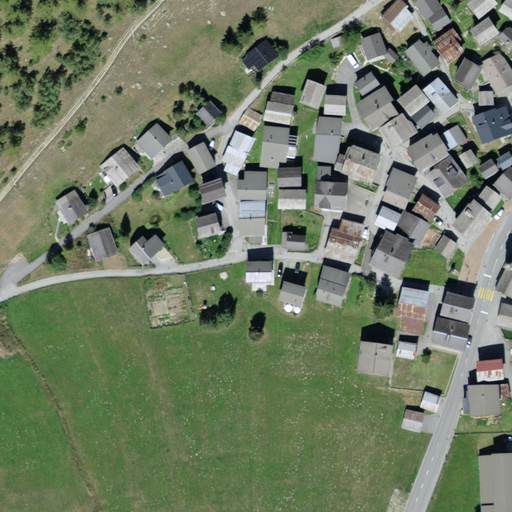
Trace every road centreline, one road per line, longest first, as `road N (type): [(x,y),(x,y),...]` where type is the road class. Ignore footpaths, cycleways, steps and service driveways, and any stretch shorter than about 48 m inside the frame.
road 1 (residential): [(0,284),(231,106)]
road 2 (track): [(0,192),(96,63),(158,0)]
road 3 (residential): [(240,249),(0,289)]
road 4 (primary): [(480,306),(411,511)]
road 5 (residential): [(231,106),(281,61),(374,0)]
road 6 (residential): [(231,106),(218,145),(240,249)]
road 7 (residential): [(366,268),(240,249)]
road 8 (residential): [(399,153),(376,202),(366,268)]
road 9 (residential): [(483,297),(366,268)]
